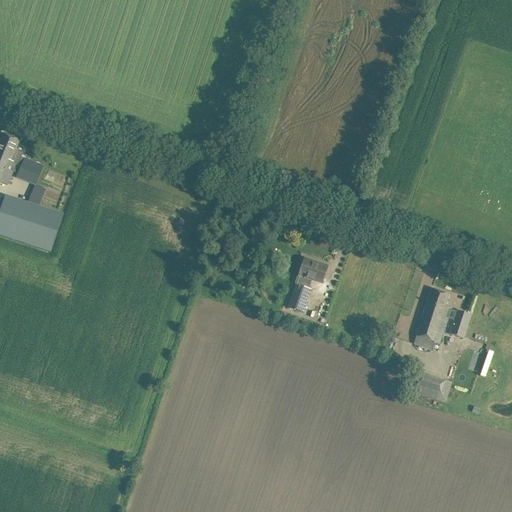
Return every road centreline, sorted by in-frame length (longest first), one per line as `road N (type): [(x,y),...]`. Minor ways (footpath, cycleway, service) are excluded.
road 1 (tertiary): [(511,276),(0,103)]
road 2 (track): [(284,0),(224,180)]
